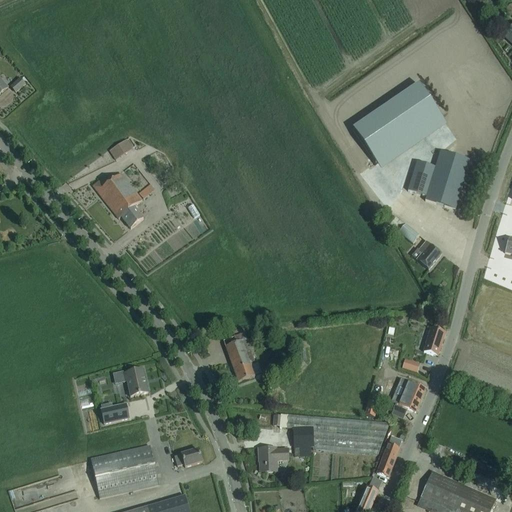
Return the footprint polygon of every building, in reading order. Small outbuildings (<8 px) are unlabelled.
[(350,129),(376,167),(446,119),(416,78),(350,129)] [(25,85),(20,79),(11,88),(16,93),(25,85)] [(132,150),(126,141),(109,152),(115,161),(132,150)] [(470,162),(461,159),(440,153),(435,169),(426,198),(425,202),(455,211),(470,162)] [(426,198),(435,169),(416,164),(407,193),(426,198)] [(100,181),(92,187),(119,220),(121,218),(130,230),(138,224),(143,220),(134,208),(142,202),(137,196),(120,175),(109,184),(104,178),(100,181)] [(150,185),(139,194),(144,200),(155,191),(150,185)] [(194,205),(199,216),(206,213),(201,202),(194,205)] [(395,217),(389,225),(399,233),(405,226),(395,217)] [(405,226),(399,233),(412,245),(419,237),(405,226)] [(511,240),(500,236),(492,258),(511,266),(511,240)] [(417,250),(411,257),(416,262),(420,265),(428,271),(441,256),(433,250),(426,243),(419,251),(417,250)] [(431,330),(423,353),(437,358),(445,334),(435,331),(431,330)] [(232,338),(223,341),(238,384),(247,380),(254,378),(254,376),(261,373),(257,364),(255,364),(252,356),(243,334),(232,338)] [(432,367),(433,362),(431,361),(431,362),(420,359),(419,363),(432,367)] [(405,361),(402,369),(417,374),(419,367),(414,366),(415,364),(405,361)] [(123,372),(113,375),(115,385),(124,383),(127,383),(130,398),(138,396),(148,394),(143,371),(133,373),(123,375),(123,372)] [(424,390),(415,386),(408,383),(399,406),(395,404),(390,416),(403,421),(407,410),(415,414),(424,390)] [(368,403),(365,416),(374,419),(377,405),(368,403)] [(101,410),(101,411),(104,425),(129,420),(126,405),(112,408),(101,410)] [(390,425),(288,417),(287,430),(292,430),(312,429),(313,448),(313,449),(313,450),(377,456),(390,425)] [(312,429),(292,430),(294,458),(311,457),(310,449),(313,449),(313,448),(312,429)] [(62,453),(71,450),(68,437),(58,439),(62,453)] [(387,446),(377,475),(378,475),(388,479),(399,450),(398,450),(402,442),(391,438),(390,440),(387,446)] [(129,452),(91,461),(99,500),(149,489),(159,486),(150,447),(129,452)] [(181,456),(174,458),(177,468),(184,466),(185,469),(202,463),(198,450),(181,456)] [(276,450),(269,450),(259,450),(260,474),(277,473),(276,462),(288,462),(288,451),(276,451),(276,450)] [(490,511),(495,501),(441,477),(432,473),(421,498),(417,507),(428,511),(490,511)] [(382,483),(373,479),(372,478),(369,486),(379,491),(382,483)] [(75,489),(73,484),(68,485),(67,483),(57,487),(60,494),(75,489)] [(369,511),(377,493),(368,489),(367,489),(356,511),(369,511)] [(79,511),(89,511),(83,496),(75,499),(79,511)] [(189,511),(185,497),(175,500),(134,511),(189,511)]
